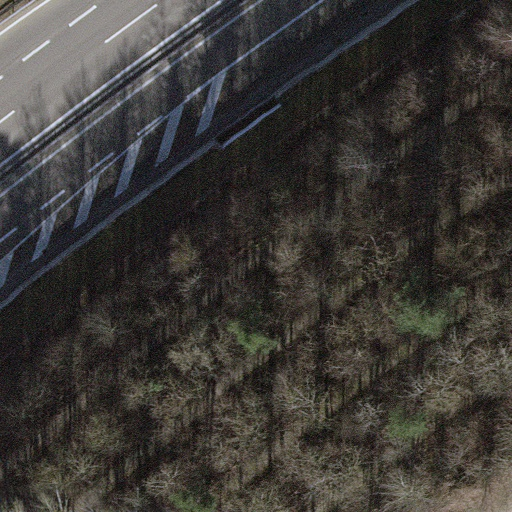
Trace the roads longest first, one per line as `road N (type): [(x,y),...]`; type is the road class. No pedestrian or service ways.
road 1 (trunk): [(0,223),(298,0)]
road 2 (trunk): [(169,0),(0,125)]
